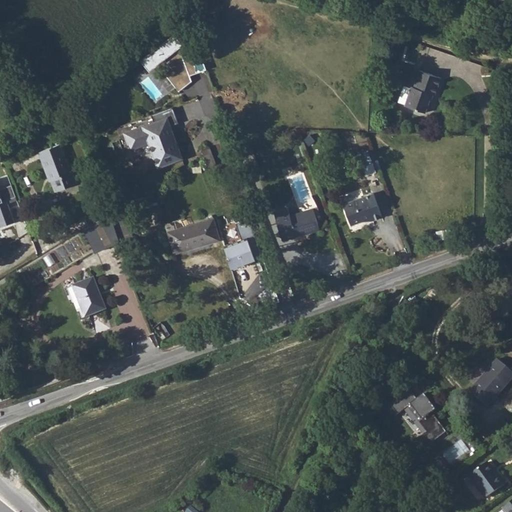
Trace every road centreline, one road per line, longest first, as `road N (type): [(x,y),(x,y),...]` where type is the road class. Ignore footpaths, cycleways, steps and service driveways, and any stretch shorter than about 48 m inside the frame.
road 1 (secondary): [(0,418),(511,236)]
road 2 (track): [(511,70),(309,0)]
